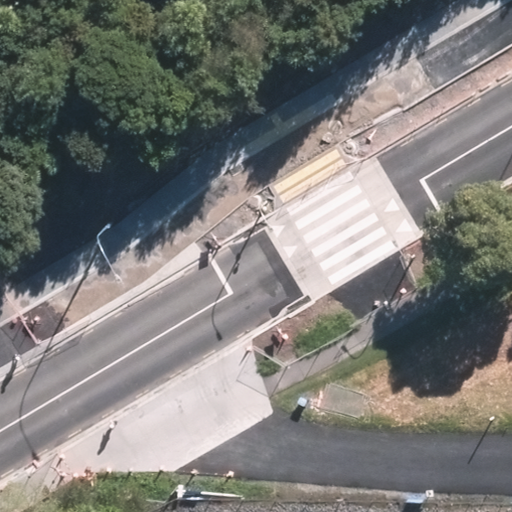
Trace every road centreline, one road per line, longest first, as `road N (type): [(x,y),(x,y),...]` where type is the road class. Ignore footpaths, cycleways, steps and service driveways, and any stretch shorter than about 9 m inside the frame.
road 1 (secondary): [(511,126),(0,429)]
road 2 (track): [(511,467),(293,453)]
